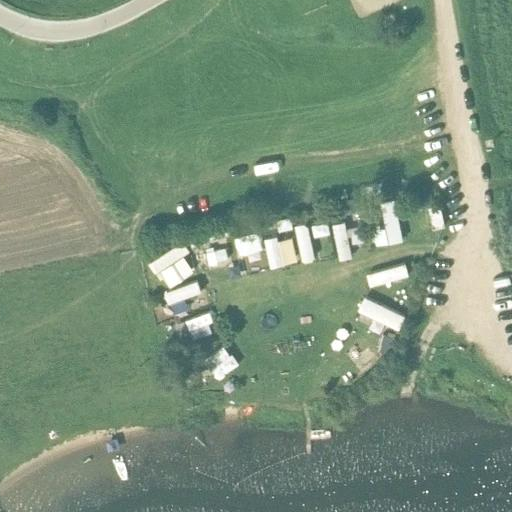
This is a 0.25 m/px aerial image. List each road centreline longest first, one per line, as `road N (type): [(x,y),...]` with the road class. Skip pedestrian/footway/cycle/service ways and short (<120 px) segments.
road 1 (unclassified): [(497,312),(446,0)]
road 2 (unclassified): [(0,16),(77,31),(147,0)]
